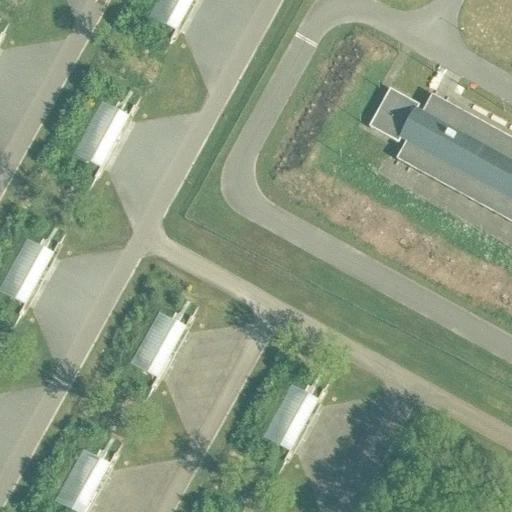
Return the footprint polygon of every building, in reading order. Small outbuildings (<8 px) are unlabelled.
[(191,0),(156,0),(147,18),(174,33),(191,0)] [(511,227),(511,143),(430,98),(420,115),(414,112),(417,108),(389,92),(368,130),(396,145),(398,142),(404,145),(395,162),(511,227)] [(127,118),(100,103),(71,155),(98,170),(127,118)] [(51,255),(24,241),(0,284),(0,294),(23,307),(51,255)] [(184,328),(157,313),(128,365),(155,380),(184,328)] [(318,402),(291,387),(262,438),(289,453),(318,402)] [(82,511),(108,465),(81,450),(53,501),(72,511),(82,511)]
